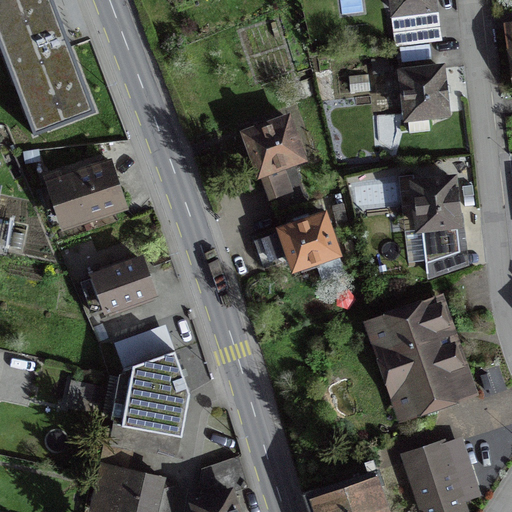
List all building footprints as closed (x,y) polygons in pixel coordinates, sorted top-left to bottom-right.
[(0,0),(0,47),(33,134),(96,110),(53,0),(0,0)] [(440,0),(397,0),(401,20),(443,14),(440,0)] [(441,20),(396,26),(399,52),(428,49),(444,46),(441,20)] [(428,49),(399,52),(401,66),(430,62),(428,49)] [(383,60),(369,62),(371,77),(385,75),(383,60)] [(452,71),(406,77),(412,126),(459,120),(452,71)] [(297,121),(249,137),(273,207),(294,200),(286,177),(313,168),(297,121)] [(132,218),(115,168),(58,187),(75,236),(132,218)] [(459,252),(453,179),(415,183),(426,262),(459,252)] [(331,219),(285,235),(300,279),(347,263),(331,219)] [(163,302),(150,263),(102,279),(115,318),(163,302)] [(438,301),(372,324),(403,413),(469,390),(438,301)] [(169,322),(141,331),(129,335),(136,356),(149,351),(152,359),(178,350),(169,322)] [(185,358),(127,376),(111,447),(180,462),(184,440),(191,442),(201,398),(185,358)] [(467,511),(449,449),(409,460),(424,511),(467,511)] [(161,511),(169,484),(130,474),(134,457),(108,450),(103,467),(107,468),(95,511),(161,511)] [(200,473),(194,508),(191,509),(192,511),(238,511),(232,495),(240,493),(229,464),(200,473)] [(394,511),(386,485),(319,505),(321,511),(394,511)]
